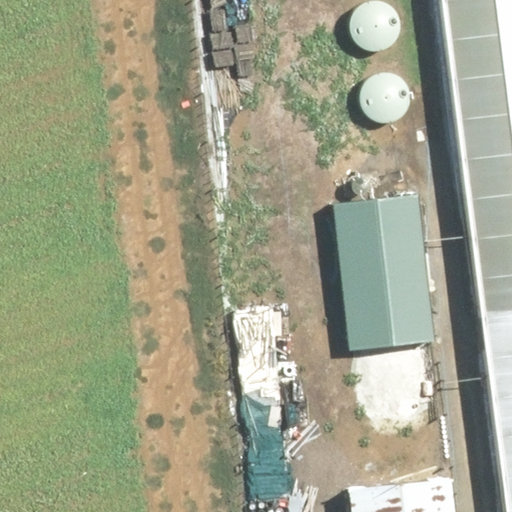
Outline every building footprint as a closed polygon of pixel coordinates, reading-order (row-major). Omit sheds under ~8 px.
[(346,28),(346,29),(346,34),(347,40),(350,45),(353,49),(357,53),(361,57),(366,59),(371,60),(377,61),(382,61),(387,59),(392,57),(397,54),(401,50),(404,46),(407,41),(408,36),(409,30),(408,25),(407,19),(405,15),(402,10),(398,6),(394,3),(389,0),(387,0),(366,0),(362,2),(358,5),(354,9),(350,13),(348,18),(346,23),(346,28)] [(511,511),(511,0),(437,0),(501,511),(511,511)] [(355,100),(355,102),(356,107),(357,112),(359,117),(362,122),(366,126),(370,129),(375,132),(380,133),(386,134),(391,133),(397,132),(402,130),(406,127),(410,123),(414,119),(416,114),(418,108),(418,103),(418,98),(416,92),(414,87),(411,83),(407,79),(403,75),(398,73),(393,71),(387,71),(382,71),(377,72),(372,75),(367,78),(363,81),(360,86),(357,91),(356,96),(355,100)] [(431,342),(417,197),(336,205),(351,350),(431,342)] [(452,511),(449,475),(348,484),(350,511),(452,511)]
